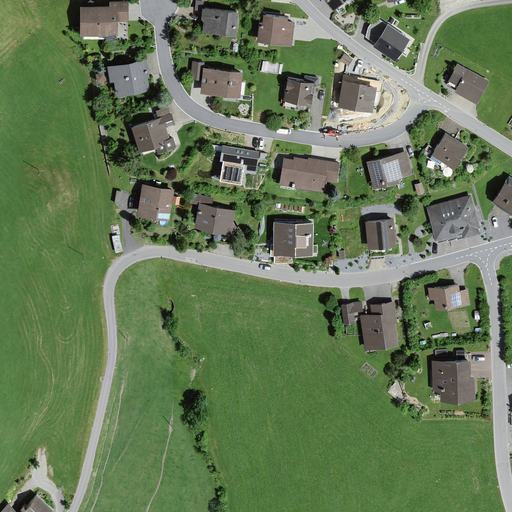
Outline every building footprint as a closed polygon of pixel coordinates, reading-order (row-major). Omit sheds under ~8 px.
[(319,0),(326,9),(338,0),(319,0)] [(75,8),(75,36),(115,37),(115,24),(126,24),(127,4),(107,4),(107,8),(75,8)] [(202,10),(200,33),(232,37),(235,14),(202,10)] [(254,14),(251,42),(289,46),(292,18),(254,14)] [(374,15),(368,31),(377,35),(383,19),(374,15)] [(407,35),(388,22),(375,41),(394,53),(407,35)] [(264,66),(281,68),(282,57),(265,55),(264,66)] [(46,59),(40,67),(52,78),(59,70),(46,59)] [(145,61),(104,68),(107,84),(111,82),(114,97),(149,91),(145,61)] [(452,92),(473,105),(486,83),(457,65),(446,82),(455,87),(452,92)] [(201,69),(198,94),(236,98),(238,73),(201,69)] [(286,79),(282,101),(306,105),(310,83),(286,79)] [(338,81),(334,106),(367,112),(372,86),(338,81)] [(155,118),(127,126),(134,150),(166,141),(163,130),(171,128),(165,109),(153,112),(155,118)] [(427,156),(450,170),(463,147),(441,134),(427,156)] [(220,147),(216,181),(227,182),(229,168),(253,171),(255,151),(220,147)] [(404,151),(364,161),(370,186),(394,181),(393,178),(409,174),(404,151)] [(278,159),(275,182),(317,189),(318,180),(331,181),(333,163),(291,157),(291,161),(278,159)] [(511,188),(501,182),(489,201),(509,213),(511,206),(511,188)] [(142,185),(135,215),(165,221),(172,191),(142,185)] [(468,195),(424,206),(431,237),(459,231),(460,237),(477,232),(468,195)] [(195,204),(190,228),(224,235),(229,211),(195,204)] [(361,221),(363,247),(391,245),(389,219),(361,221)] [(271,223),(270,254),(307,255),(308,224),(271,223)] [(457,284),(427,287),(428,300),(431,300),(432,309),(470,305),(468,289),(458,290),(457,284)] [(360,302),(338,305),(340,323),(351,322),(349,313),(361,311),(360,302)] [(359,316),(364,350),(396,346),(392,323),(396,323),(393,302),(367,306),(369,315),(359,316)] [(467,361),(429,361),(429,399),(472,399),(472,385),(467,385),(467,361)] [(0,511),(56,511),(37,495),(27,505),(25,503),(18,511),(9,503),(0,511)]
